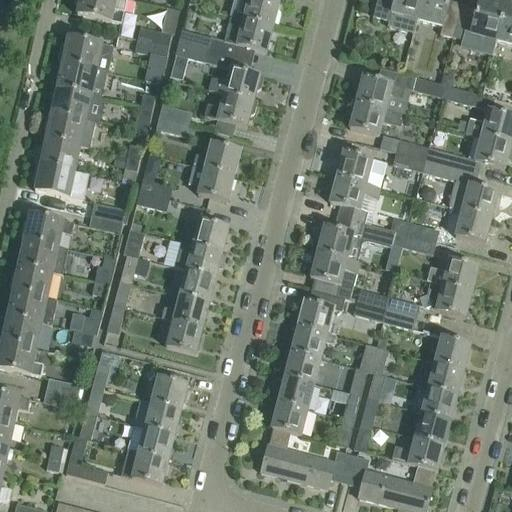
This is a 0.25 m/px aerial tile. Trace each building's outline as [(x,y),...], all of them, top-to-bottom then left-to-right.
[(121,27),(127,1),(120,0),(78,0),(77,9),(79,9),(77,17),(121,27)] [(191,0),(189,8),(198,10),(201,0),(191,0)] [(234,0),(230,19),(273,30),(280,5),(273,3),(273,0),(234,0)] [(418,23),(424,0),(377,0),(372,20),(389,24),(387,29),(414,36),(417,23),(418,23)] [(452,41),(460,11),(448,8),(449,0),(424,0),(418,23),(442,29),(440,37),(452,41)] [(497,44),(507,7),(480,0),(479,0),(476,15),(460,11),(452,41),(464,44),(466,36),(497,44)] [(511,8),(507,7),(497,44),(511,47),(511,8)] [(266,56),(273,30),(230,19),(223,45),(237,48),(266,56)] [(169,49),(172,38),(140,31),(138,43),(169,49)] [(183,33),(179,46),(209,54),(212,41),(183,33)] [(113,50),(68,40),(66,49),(64,48),(60,66),(97,74),(97,73),(100,59),(110,61),(113,50)] [(167,62),(169,49),(138,43),(135,55),(167,62)] [(229,60),(209,54),(179,46),(176,58),(225,72),(229,60)] [(107,75),(97,73),(97,74),(60,66),(57,83),(58,84),(57,92),(91,99),(91,100),(101,102),(107,75)] [(208,94),(223,98),(223,97),(253,105),(256,94),(260,92),(263,81),(260,80),(230,72),(226,86),(212,82),(208,94)] [(442,77),(440,88),(446,90),(450,91),(453,82),(451,80),(442,77)] [(362,80),(356,105),(386,113),(390,98),(401,101),(404,91),(362,80)] [(443,102),(446,90),(440,88),(415,81),(412,94),(443,102)] [(471,110),(475,97),(450,91),(446,90),(443,102),(471,110)] [(86,124),(91,100),(91,99),(57,92),(55,100),(53,99),(49,117),(86,124)] [(152,113),(155,100),(143,97),(140,110),(152,113)] [(253,105),(223,97),(223,98),(220,112),(207,109),(204,120),(247,131),(250,119),(254,117),(257,106),(253,105)] [(404,118),(386,113),(356,105),(349,132),(379,139),(382,126),(400,131),(404,118)] [(192,116),(163,108),(159,120),(189,128),(192,116)] [(150,125),(152,113),(140,110),(138,122),(150,125)] [(469,122),(466,134),(465,135),(481,139),(481,138),(511,146),(511,141),(511,119),(488,113),(484,127),(469,122)] [(80,150),(86,124),(49,117),(46,134),(48,134),(46,142),(80,150)] [(189,128),(159,120),(156,132),(186,140),(189,128)] [(504,172),(511,146),(481,138),(481,139),(474,164),(474,165),(481,166),(504,172)] [(430,152),(401,144),(384,140),(381,152),(398,156),(426,164),(430,152)] [(75,176),(80,150),(46,142),(44,150),(42,150),(38,168),(75,176)] [(234,180),(241,154),(212,147),(208,161),(196,158),(193,169),(234,180)] [(138,162),(141,150),(129,148),(126,160),(138,162)] [(474,164),(430,152),(426,164),(455,171),(478,178),(481,166),(474,165),(474,164)] [(343,155),(336,180),(379,191),(386,166),(343,155)] [(423,177),(426,164),(398,156),(394,169),(423,177)] [(136,175),(138,162),(126,160),(124,173),(136,175)] [(455,171),(426,164),(423,177),(452,184),(455,171)] [(72,190),(75,176),(38,168),(35,185),(36,185),(35,194),(79,204),(82,192),(72,190)] [(227,206),(234,180),(193,169),(188,187),(200,190),(198,198),(227,206)] [(379,194),(379,191),(336,180),(329,206),(341,209),(338,220),(364,227),(366,215),(360,214),(363,200),(377,204),(380,194),(379,194)] [(170,203),(173,191),(143,183),(140,195),(170,203)] [(455,185),(448,211),(461,214),(462,213),(491,220),(498,196),(455,185)] [(166,216),(170,203),(140,195),(137,208),(166,216)] [(122,225),(125,213),(94,206),(91,219),(122,225)] [(484,247),(491,220),(462,213),(461,214),(455,239),(484,247)] [(74,227),(30,217),(28,226),(26,226),(22,243),(58,250),(61,236),(72,238),(74,227)] [(120,237),(122,225),(91,219),(89,231),(120,237)] [(407,238),(394,235),(364,227),(338,220),(335,233),(323,230),(317,255),(357,266),(357,265),(362,247),(364,246),(366,245),(369,245),(391,251),(392,248),(403,251),(407,238)] [(222,257),(229,231),(199,223),(192,249),(222,257)] [(407,238),(410,226),(397,223),(394,235),(407,238)] [(439,234),(410,226),(407,238),(436,245),(439,234)] [(135,261),(141,236),(130,233),(124,258),(127,259),(135,261)] [(432,258),(435,246),(436,245),(407,238),(403,251),(432,258)] [(67,252),(58,250),(22,243),(18,260),(20,261),(18,269),(52,276),(61,278),(67,252)] [(222,257),(192,249),(182,246),(175,271),(186,274),(215,282),(218,270),(222,271),(225,260),(221,259),(222,257)] [(359,266),(357,265),(357,266),(317,255),(310,281),(314,282),(311,294),(344,302),(349,304),(359,266)] [(132,287),(139,262),(135,261),(127,259),(121,284),(132,287)] [(110,289),(116,263),(104,261),(102,269),(98,269),(97,272),(94,285),(106,288),(110,289)] [(430,271),(427,284),(430,285),(472,296),(478,270),(448,263),(445,276),(440,275),(440,274),(430,271)] [(47,301),(52,276),(18,269),(17,277),(15,276),(11,294),(47,302),(47,301)] [(209,307),(215,282),(186,274),(179,299),(209,307)] [(126,312),(132,287),(121,284),(114,309),(126,312)] [(104,300),(106,288),(94,285),(92,298),(104,300)] [(465,322),(472,296),(430,285),(427,298),(431,309),(430,313),(465,322)] [(387,313),(390,300),(361,293),(358,305),(387,313)] [(57,303),(47,301),(47,302),(11,294),(7,311),(9,311),(7,320),(41,327),(51,329),(57,303)] [(327,337),(334,313),(341,314),(344,302),(311,294),(308,305),(304,304),(297,329),(327,337)] [(202,332),(209,307),(179,299),(175,314),(164,311),(161,321),(173,324),(202,332)] [(416,320),(419,308),(390,300),(387,313),(416,320)] [(384,326),(387,313),(358,305),(355,318),(384,326)] [(119,338),(126,312),(114,309),(107,335),(119,338)] [(96,339),(103,314),(90,311),(88,324),(85,324),(82,336),(94,339),(96,339)] [(412,333),(416,320),(387,313),(384,326),(412,333)] [(0,345),(35,353),(41,327),(7,320),(6,327),(4,327),(0,343),(0,345)] [(196,358),(202,332),(173,324),(166,350),(196,358)] [(336,340),(327,337),(297,329),(291,355),(321,363),(325,347),(334,348),(336,340)] [(91,350),(94,339),(82,336),(80,348),(91,350)] [(441,340),(434,365),(464,373),(471,348),(441,340)] [(33,366),(35,353),(0,345),(0,371),(40,381),(43,368),(33,366)] [(370,376),(377,350),(365,347),(359,373),(367,375),(370,376)] [(382,379),(389,353),(377,350),(370,376),(374,377),(382,379)] [(314,388),(321,363),(291,355),(284,380),(314,388)] [(99,365),(93,391),(105,394),(111,368),(99,365)] [(457,399),(464,373),(434,365),(427,391),(457,399)] [(361,400),(367,375),(359,373),(356,372),(350,397),(361,400)] [(379,405),(386,380),(382,379),(374,377),(367,402),(379,405)] [(181,414),(188,388),(157,380),(150,406),(181,414)] [(308,413),(314,388),(284,380),(278,405),(308,413)] [(78,401),(80,390),(80,388),(49,381),(46,394),(78,401)] [(98,419),(105,394),(93,391),(86,416),(98,419)] [(451,424),(457,399),(427,391),(421,416),(451,424)] [(75,413),(78,401),(46,394),(44,406),(75,413)] [(31,403),(0,396),(0,424),(14,428),(18,413),(28,415),(31,403)] [(354,425),(361,400),(350,397),(343,422),(354,425)] [(372,430),(379,405),(367,402),(361,427),(372,430)] [(301,439),(308,413),(278,405),(271,431),(273,432),(290,436),(301,439)] [(174,439),(181,414),(150,406),(143,431),(174,439)] [(91,445),(98,419),(86,416),(80,441),(87,444),(91,445)] [(444,449),(451,424),(421,416),(414,441),(444,449)] [(347,451),(354,425),(343,422),(336,448),(347,451)] [(0,451),(9,453),(14,428),(0,424),(0,451)] [(366,456),(372,430),(361,427),(354,453),(366,456)] [(168,464),(174,439),(143,431),(137,456),(168,464)] [(286,453),(290,436),(273,432),(269,449),(268,449),(260,476),(327,494),(330,483),(342,486),(349,459),(337,455),(334,467),(286,453)] [(80,469),(87,444),(80,441),(75,440),(66,477),(104,487),(107,476),(80,469)] [(437,475),(444,449),(414,441),(411,454),(395,450),(391,463),(418,470),(435,475),(437,475)] [(61,465),(63,451),(52,448),(49,462),(61,465)] [(0,477),(3,478),(9,453),(0,451),(0,477)] [(161,490),(168,464),(137,456),(127,453),(121,479),(161,490)] [(431,492),(435,475),(418,470),(414,488),(366,475),(369,463),(356,460),(349,488),(361,491),(358,502),(397,511),(426,511),(432,492),(431,492)] [(58,477),(61,465),(49,462),(46,474),(58,477)] [(0,492),(3,478),(0,477),(0,503),(8,506),(11,494),(0,492)]
